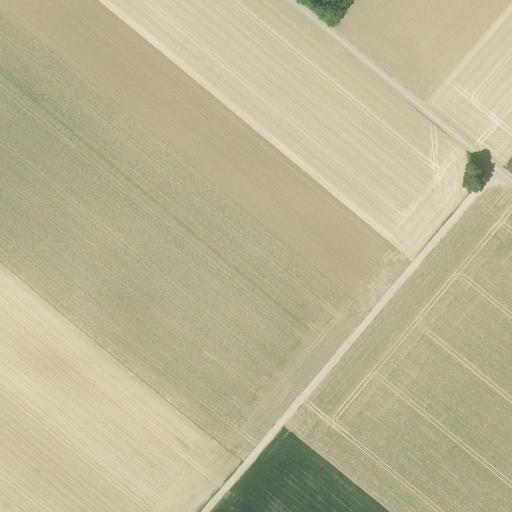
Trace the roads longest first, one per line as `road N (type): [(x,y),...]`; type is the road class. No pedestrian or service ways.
road 1 (track): [(496,174),(212,511)]
road 2 (unclassified): [(511,185),(284,0)]
